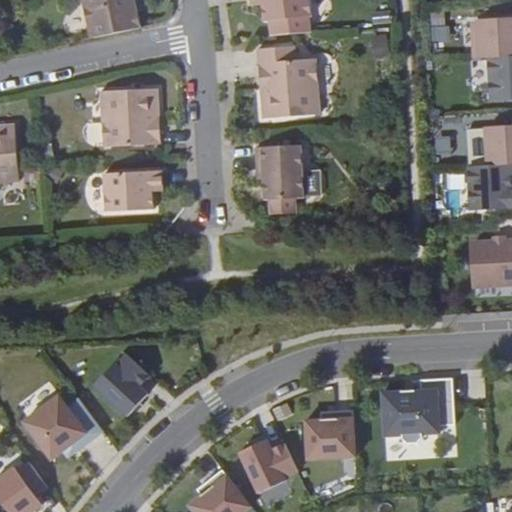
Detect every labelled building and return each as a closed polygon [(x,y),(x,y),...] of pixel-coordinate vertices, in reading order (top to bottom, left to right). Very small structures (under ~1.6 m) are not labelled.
[(90,0),(99,42),(149,31),(146,16),(142,0),(90,0)] [(148,0),(142,0),(146,16),(152,15),(148,0)] [(277,26),(278,40),(319,36),(317,21),(320,21),(316,0),(257,0),(258,3),(269,1),(270,9),(272,27),(277,26)] [(259,10),(270,9),(269,1),(258,3),(259,10)] [(511,21),(468,24),(471,60),(485,60),(511,57),(511,21)] [(275,94),(269,94),(271,124),(328,119),(325,63),(304,64),(303,50),(265,54),(268,82),(274,82),(275,94)] [(511,57),(485,60),(489,101),(511,99),(511,57)] [(160,122),(168,122),(166,93),(109,96),(112,151),(169,149),(169,133),(161,134),(160,122)] [(169,133),(168,122),(160,122),(161,134),(169,133)] [(88,144),(101,144),(101,124),(88,124),(88,144)] [(511,128),(475,131),(477,168),(511,165),(511,128)] [(23,130),(0,131),(0,188),(28,187),(23,130)] [(271,168),(272,184),(273,205),(312,203),(310,150),(304,151),(304,136),(277,137),(277,152),(264,153),(264,168),(271,168)] [(511,165),(477,168),(466,169),(467,211),(511,209),(511,165)] [(161,189),(171,189),(171,177),(112,178),(114,217),(161,215),(161,196),(161,189)] [(511,243),(473,246),(475,284),(511,281),(511,243)] [(113,365),(92,387),(125,419),(146,397),(139,390),(149,379),(127,358),(117,369),(113,365)] [(383,392),(386,436),(438,433),(436,389),(383,392)] [(57,398),(23,424),(51,462),(85,436),(57,398)] [(352,417),(305,420),(307,460),(354,457),(352,417)] [(262,433),(234,446),(256,491),(283,478),(281,474),(294,467),(279,436),(266,442),(262,433)] [(13,468),(0,477),(0,500),(8,511),(35,511),(42,507),(37,500),(49,491),(28,463),(16,472),(13,468)] [(224,475),(187,504),(193,511),(245,511),(250,508),(224,475)]
